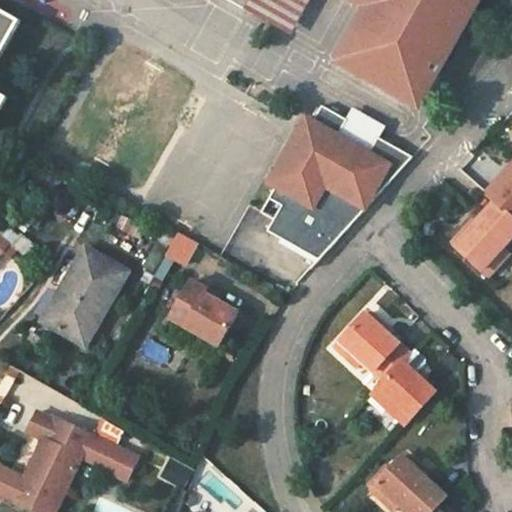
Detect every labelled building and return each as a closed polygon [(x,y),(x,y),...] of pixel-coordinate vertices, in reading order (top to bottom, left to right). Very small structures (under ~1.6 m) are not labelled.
[(231,0),(231,1),(248,11),(255,14),(263,0),(231,0)] [(288,33),(306,0),(263,0),(255,14),(288,33)] [(373,0),(343,54),(376,72),(372,80),(405,99),(423,68),(439,77),(480,3),(474,0),(373,0)] [(0,113),(8,99),(0,94),(0,59),(21,22),(0,10),(0,113)] [(421,108),(439,77),(423,68),(405,99),(421,108)] [(269,233),(320,262),(413,158),(379,139),(381,135),(349,117),(347,121),(323,107),(315,123),(308,119),(271,185),(278,188),(263,215),(275,222),(269,233)] [(511,172),(490,197),(496,202),(511,216),(511,172)] [(499,255),(505,248),(511,240),(511,216),(496,202),(456,246),(490,277),(505,260),(499,255)] [(169,256),(189,267),(202,243),(182,232),(169,256)] [(20,252),(0,236),(0,258),(1,259),(4,254),(12,260),(20,252)] [(511,254),(505,248),(499,255),(505,260),(511,254)] [(86,249),(62,291),(67,295),(49,326),(86,347),(129,273),(86,249)] [(205,295),(209,291),(193,282),(172,319),(221,346),(239,314),(218,302),(205,295)] [(67,295),(62,291),(44,322),(49,326),(67,295)] [(221,297),(209,291),(205,295),(218,302),(221,297)] [(357,357),(365,363),(385,382),(404,362),(411,355),(367,314),(336,347),(352,362),(357,357)] [(34,335),(30,342),(41,348),(45,341),(34,335)] [(428,366),(426,364),(428,362),(415,351),(411,355),(404,362),(419,375),(428,366)] [(359,369),(365,363),(357,357),(352,362),(359,369)] [(419,375),(404,362),(385,382),(373,395),(389,410),(395,403),(402,410),(412,419),(438,392),(419,375)] [(396,416),(402,410),(395,403),(389,410),(396,416)] [(142,456),(39,409),(29,430),(45,437),(28,475),(0,462),(0,492),(42,511),(59,511),(83,460),(130,482),(142,456)] [(373,491),(389,505),(394,499),(402,506),(408,511),(434,511),(437,509),(448,498),(404,457),(373,491)] [(185,490),(194,472),(173,460),(163,477),(185,490)] [(394,499),(389,505),(395,511),(396,511),(402,506),(394,499)]
